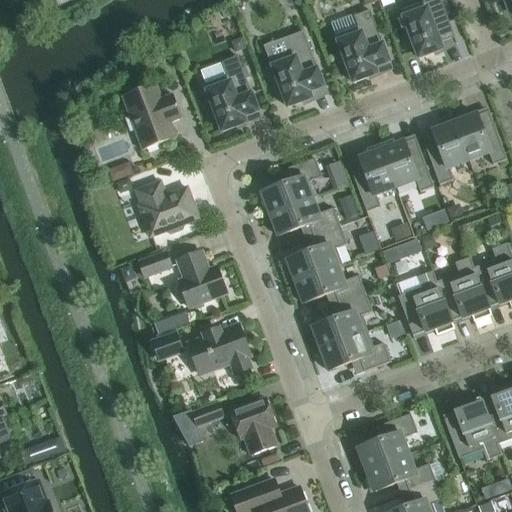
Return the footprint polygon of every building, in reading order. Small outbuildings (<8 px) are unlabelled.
[(392,0),(380,0),(383,8),(394,4),(392,0)] [(401,13),(408,32),(405,34),(410,47),(413,46),(418,60),(442,51),(440,45),(455,39),(439,0),(421,0),(424,4),(401,13)] [(511,0),(502,0),(507,11),(511,9),(511,0)] [(335,38),(343,57),(339,58),(344,72),(348,71),(353,84),(377,75),(375,69),(389,64),(370,12),(354,18),(358,29),(335,38)] [(292,52),(270,61),(277,82),(274,83),(279,97),(282,96),(287,109),(311,100),(309,94),(324,88),(303,34),(287,40),(292,52)] [(242,39),(231,43),(236,54),(246,50),(242,39)] [(149,56),(134,62),(140,76),(155,69),(149,56)] [(217,120),(222,133),(246,125),(244,118),(258,113),(238,59),(222,65),(227,78),(204,87),(212,106),(208,108),(213,121),(217,120)] [(173,97),(161,101),(156,86),(122,98),(130,119),(126,121),(130,133),(135,132),(142,152),(176,140),(170,124),(182,120),(173,97)] [(453,119),(455,125),(469,162),(488,155),(493,167),(507,162),(489,113),(477,117),(477,116),(468,119),(466,114),(453,119)] [(469,162),(455,125),(453,119),(438,124),(440,130),(432,133),(433,134),(421,138),(439,187),(453,182),(449,170),(469,162)] [(380,146),(388,168),(396,190),(415,182),(420,194),(434,189),(415,140),(404,145),(403,143),(395,147),(393,141),(380,146)] [(396,190),(388,168),(380,146),(365,151),(367,157),(359,160),(360,161),(348,166),(366,214),(380,209),(376,197),(396,190)] [(269,214),(270,216),(312,200),(317,198),(312,183),(321,179),(314,160),(288,170),(293,183),(275,190),(275,189),(261,194),(269,215),(269,214)] [(132,163),(111,170),(114,181),(136,174),(132,163)] [(141,207),(139,208),(150,239),(167,233),(167,234),(171,235),(181,232),(183,228),(182,227),(199,221),(187,190),(165,198),(160,184),(136,193),(141,207)] [(312,200),(270,216),(270,218),(278,239),(291,233),(309,226),(313,238),(340,228),(333,210),(318,216),(312,200)] [(459,207),(447,211),(451,224),(464,219),(459,207)] [(444,212),(438,215),(443,227),(449,225),(444,212)] [(498,217),(488,221),(491,228),(501,224),(498,217)] [(407,227),(393,232),(396,242),(411,237),(407,227)] [(294,282),(295,284),(338,268),(342,267),(336,251),(346,247),(340,228),(313,238),(318,250),(300,257),(286,262),(294,282)] [(429,237),(421,240),(426,252),(434,249),(429,237)] [(416,241),(382,254),(386,266),(420,253),(416,241)] [(474,270),(488,309),(499,305),(500,307),(508,303),(511,310),(511,309),(511,258),(507,245),(492,251),(496,261),(474,270)] [(217,269),(208,272),(202,254),(177,263),(184,281),(179,283),(189,310),(227,296),(217,269)] [(139,264),(145,279),(171,269),(165,255),(139,264)] [(437,284),(451,323),(462,319),(462,321),(471,317),(474,324),(491,317),(488,309),(474,270),(470,259),(455,265),(459,275),(437,284)] [(334,294),(339,305),(365,295),(358,278),(343,283),(338,269),(338,268),(295,284),(296,286),(295,286),(303,306),(317,301),(317,300),(334,294)] [(398,298),(413,338),(425,333),(425,334),(434,331),(437,338),(454,331),(451,323),(437,284),(433,273),(418,279),(421,289),(398,298)] [(365,295),(339,305),(343,318),(326,324),(325,324),(312,329),(319,349),(320,349),(320,351),(367,333),(361,318),(372,314),(365,295)] [(169,319),(154,325),(158,336),(174,330),(169,319)] [(205,340),(188,347),(199,376),(216,370),(217,372),(232,367),(235,376),(250,370),(246,359),(250,358),(239,328),(220,335),(218,331),(203,336),(205,340)] [(367,333),(320,351),(321,353),(328,373),(342,368),(359,361),(364,374),(391,364),(384,345),(373,349),(367,333)] [(153,345),(159,362),(182,353),(176,336),(153,345)] [(483,407),(497,446),(511,441),(511,386),(499,392),(502,398),(493,402),(493,403),(483,407)] [(444,421),(459,461),(482,452),(486,463),(501,457),(497,446),(483,407),(480,399),(462,405),(464,412),(456,416),(456,417),(444,421)] [(230,414),(240,441),(245,439),(251,457),(276,448),(269,430),(276,428),(266,401),(230,414)] [(0,445),(8,442),(10,438),(3,418),(6,417),(1,403),(0,403),(0,445)] [(192,415),(197,428),(223,419),(218,406),(192,415)] [(366,472),(392,462),(408,456),(402,441),(417,435),(410,416),(384,426),(388,439),(371,445),(357,450),(365,470),(366,472)] [(60,438),(44,444),(49,459),(65,453),(60,438)] [(392,462),(366,472),(366,474),(374,494),(387,489),(405,482),(409,494),(436,484),(429,466),(414,472),(408,456),(392,462)] [(511,491),(508,480),(494,485),(499,497),(511,492),(511,491)] [(49,511),(48,507),(47,508),(38,484),(1,498),(6,511),(49,511)] [(231,497),(236,511),(264,511),(265,511),(264,511),(307,511),(299,489),(273,499),(267,484),(231,497)] [(434,511),(432,506),(443,502),(436,484),(409,494),(414,506),(398,511),(434,511)]
